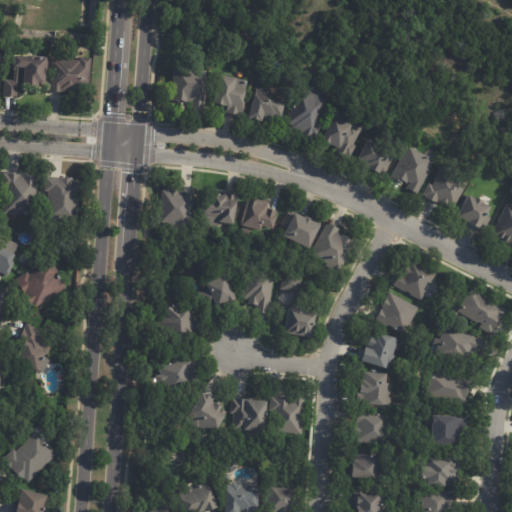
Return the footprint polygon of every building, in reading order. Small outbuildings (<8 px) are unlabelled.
[(48,57),(47,86),(25,85),(25,71),(20,70),(19,84),(18,84),(17,96),(4,96),(5,80),(15,80),(16,55),(48,57)] [(92,58),(90,92),(62,90),(62,92),(50,91),(52,60),(56,60),(57,58),(79,60),(80,57),(92,58)] [(203,109),(192,108),(193,102),(173,101),(173,91),(172,91),(173,83),(174,83),(175,63),(210,66),(207,109),(203,109)] [(236,78),(250,81),(245,102),(248,102),(244,116),(227,113),(229,106),(215,103),(222,74),(236,78)] [(271,121),(266,119),(267,115),(264,115),(263,120),(249,117),(257,87),(261,88),(261,87),(272,89),(271,91),(288,96),(281,121),(274,119),(274,121),(271,121)] [(305,89),(332,100),(322,124),(324,125),(318,140),(302,133),(303,132),(294,128),(295,126),(287,122),(291,113),(292,114),(294,109),(293,108),(301,87),(305,89)] [(351,123),(363,128),(354,144),(357,145),(351,156),(349,155),(348,156),(336,150),(337,147),(324,140),(336,115),(337,116),(338,115),(346,119),(345,120),(351,124),(351,123)] [(384,176),(368,167),(369,166),(366,164),(367,162),(359,158),(370,139),(392,151),(388,158),(392,161),(384,176)] [(425,154),(437,161),(419,194),(408,188),(411,183),(410,182),(409,184),(407,183),(408,182),(406,181),(404,184),(402,184),(403,183),(392,177),(410,145),(425,154)] [(442,168),(469,182),(456,207),(440,199),(438,203),(426,197),(427,196),(423,194),(430,182),(434,185),(436,180),(435,179),(441,168),(442,168)] [(34,176),(33,216),(5,215),(5,188),(3,188),(4,173),(21,174),(21,175),(29,175),(29,176),(34,176)] [(48,177),(73,179),(73,181),(81,182),(78,227),(47,225),(49,192),(46,192),(46,177),(48,177)] [(182,192),(194,193),(192,225),(181,225),(181,230),(172,230),(172,224),(161,223),(163,189),(171,190),(171,189),(172,189),(172,190),(179,190),(180,190),(180,192),(182,192)] [(227,193),(239,195),(235,224),(228,224),(227,224),(219,223),(218,227),(202,225),(207,193),(215,194),(216,193),(225,195),(225,193),(227,193)] [(480,199),(484,201),(484,203),(492,207),(489,213),(490,214),(489,216),(491,218),(483,231),(457,216),(469,195),(477,199),(478,198),(480,199)] [(258,201),(269,204),(267,208),(276,211),(275,215),(277,216),(273,229),(262,226),(261,231),(251,228),(249,235),(240,233),(243,225),(241,225),(249,200),(257,202),(257,201),(258,201)] [(511,245),(492,235),(509,204),(511,205),(511,245)] [(290,213),(296,216),(297,213),(307,218),(307,216),(323,224),(322,226),(323,226),(311,249),(286,236),(289,229),(282,226),(289,212),(290,213)] [(330,223),(341,229),(339,232),(357,242),(340,273),(327,266),(328,264),(311,255),(329,223),(330,223)] [(0,247),(16,255),(13,262),(16,263),(9,277),(0,272),(0,247)] [(434,280),(432,283),(429,282),(425,290),(428,291),(423,301),(395,285),(401,274),(404,276),(413,259),(438,273),(434,280)] [(35,309),(16,280),(29,272),(30,274),(52,261),(60,273),(58,274),(63,282),(64,281),(67,286),(66,286),(68,289),(35,309)] [(276,272),(271,315),(256,313),(257,305),(250,304),(250,299),(244,298),(247,271),(264,273),(265,270),(276,271),(276,272)] [(229,307),(221,311),(218,304),(207,310),(199,294),(210,288),(208,284),(226,275),(239,300),(231,304),(231,305),(229,307)] [(301,295),(282,291),(284,277),(304,281),(301,295)] [(502,319),(500,323),(502,323),(494,336),(481,328),(484,324),(480,322),(480,323),(459,311),(473,290),(506,311),(502,317),(503,318),(502,319)] [(376,320),(382,309),(383,309),(384,307),(382,306),(390,292),(419,309),(404,336),(376,320)] [(183,305),(199,318),(198,319),(205,324),(198,333),(196,331),(186,343),(159,321),(173,304),(179,309),(183,305)] [(298,335),(285,333),(290,307),(316,312),(312,337),(298,335)] [(44,357),(36,372),(14,360),(24,342),(18,339),(26,323),(42,331),(39,337),(51,343),(50,345),(50,349),(49,353),(46,356),(44,357)] [(487,343),(483,354),(471,350),(466,364),(441,356),(443,348),(434,345),(436,338),(442,339),(446,328),(487,341),(487,343)] [(399,342),(395,355),(396,356),(393,366),(392,366),(391,370),(362,362),(366,348),(368,348),(371,338),(373,338),(375,332),(400,339),(399,342)] [(194,366),(194,368),(193,368),(194,371),(196,370),(201,384),(169,396),(164,383),(159,384),(157,376),(162,374),(160,367),(171,363),(172,364),(177,362),(176,360),(190,355),(194,366)] [(477,384),(475,393),(472,392),(468,407),(428,396),(435,372),(477,384)] [(358,402),(359,391),(362,391),(362,380),(366,381),(367,374),(389,375),(388,384),(395,384),(393,406),(387,405),(387,407),(358,405),(358,402)] [(212,399),(215,401),(214,403),(223,408),(222,410),(228,414),(225,418),(226,418),(215,437),(200,427),(199,429),(187,421),(203,394),(212,399)] [(306,397),(303,435),(272,433),(273,412),(271,412),(272,397),(274,397),(275,397),(283,397),(283,400),(292,401),(292,402),(293,402),(294,396),(306,397)] [(236,399),(249,400),(249,401),(269,402),(267,432),(246,431),(246,433),(233,432),(235,414),(232,414),(233,399),(236,399)] [(392,416),(390,445),(366,444),(366,442),(359,442),(359,436),(358,436),(359,425),(358,425),(359,414),(379,415),(379,414),(392,414),(392,416)] [(466,421),(466,433),(463,433),(463,439),(459,439),(459,448),(433,446),(435,416),(458,418),(458,419),(466,420),(466,421)] [(41,439),(58,456),(28,484),(23,479),(21,481),(13,473),(13,472),(3,461),(13,450),(16,453),(36,433),(41,439)] [(458,475),(456,475),(456,481),(459,481),(459,487),(449,486),(449,488),(431,487),(432,481),(426,480),(426,468),(428,468),(429,454),(458,456),(457,465),(459,465),(458,468),(457,468),(457,471),(458,471),(458,475)] [(363,456),(383,457),(382,481),(353,479),(354,465),(355,465),(355,460),(356,460),(357,455),(363,456)] [(217,510),(212,511),(186,511),(179,494),(186,491),(186,490),(193,487),(194,489),(210,483),(220,509),(217,510)] [(248,487),(261,488),(259,511),(227,511),(229,484),(244,486),(244,487),(248,487)] [(270,511),(271,485),(295,485),(294,511),(270,511)] [(13,511),(16,502),(20,503),(23,490),(49,497),(45,511),(13,511)] [(389,511),(360,511),(361,511),(360,510),(360,509),(354,508),(354,491),(370,492),(370,496),(390,497),(389,511)] [(458,494),(458,505),(451,505),(451,511),(418,511),(418,510),(425,510),(425,503),(420,503),(420,492),(459,493),(458,494)] [(152,511),(163,501),(174,511),(152,511)]
